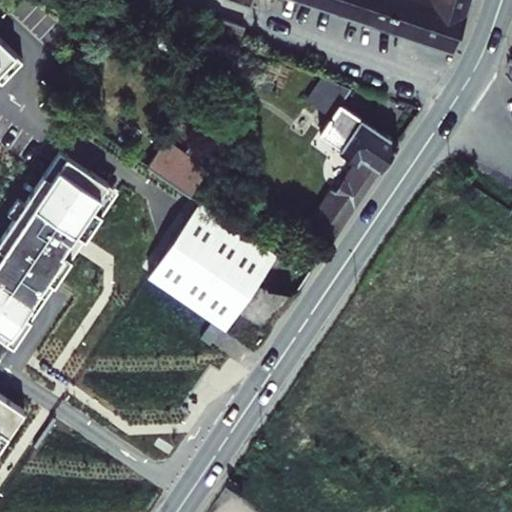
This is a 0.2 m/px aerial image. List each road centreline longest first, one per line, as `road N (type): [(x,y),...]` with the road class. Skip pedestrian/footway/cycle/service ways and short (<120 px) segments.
road 1 (primary): [(443,118),(177,511)]
road 2 (primary): [(501,0),(479,59),(443,118)]
